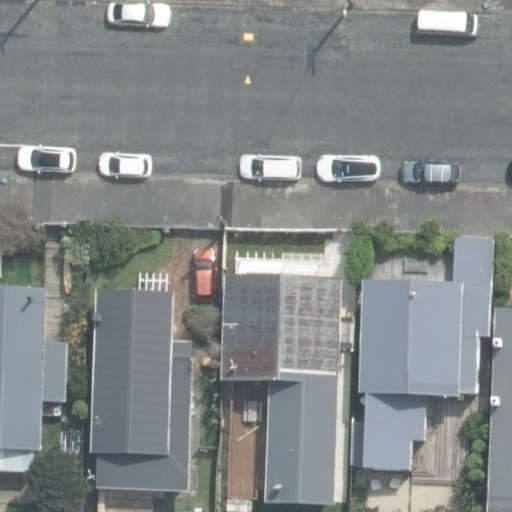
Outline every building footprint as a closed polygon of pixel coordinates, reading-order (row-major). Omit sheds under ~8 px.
[(367,471),(417,473),(418,444),(432,444),(433,401),(463,402),(463,396),(480,396),(482,341),(491,341),(494,242),(460,241),(458,285),(368,282),(364,397),(370,397),(367,471)] [(340,507),(345,281),(228,278),(226,384),(272,385),(269,506),(340,507)] [(0,470),(35,472),(36,452),(43,452),(46,404),(66,405),(69,345),(46,344),(49,292),(0,289),(0,470)] [(100,491),(193,494),(198,344),(179,344),(180,295),(100,293),(95,458),(101,458),(100,491)] [(511,511),(511,312),(499,312),(492,511),(511,511)]
